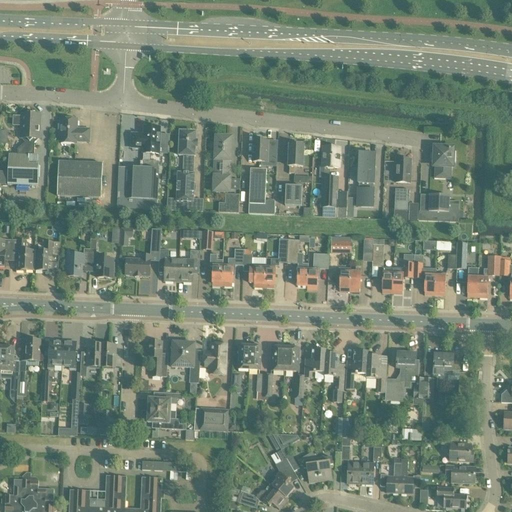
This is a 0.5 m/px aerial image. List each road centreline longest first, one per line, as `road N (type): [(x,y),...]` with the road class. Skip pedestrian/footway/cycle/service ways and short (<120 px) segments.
road 1 (tertiary): [(488,325),(35,305)]
road 2 (tertiary): [(128,45),(511,71)]
road 3 (tertiary): [(511,51),(384,35),(129,22)]
road 4 (residential): [(432,137),(123,105)]
road 5 (residential): [(488,511),(488,325)]
road 6 (tertiary): [(129,22),(0,19)]
road 7 (tertiary): [(0,39),(128,45)]
road 8 (residential): [(123,105),(0,93)]
